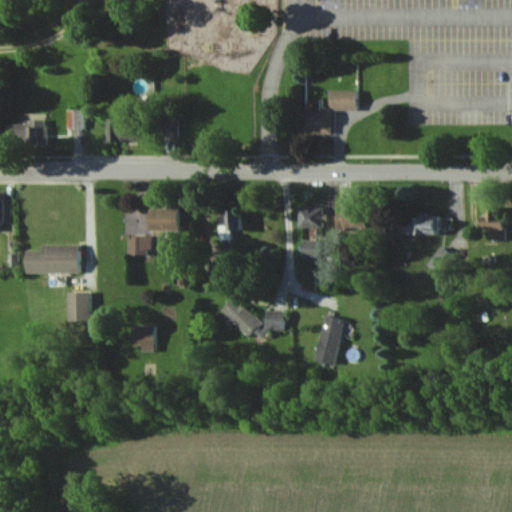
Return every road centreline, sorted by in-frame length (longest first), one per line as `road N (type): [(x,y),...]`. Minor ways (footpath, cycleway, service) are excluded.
road 1 (tertiary): [(0,169),(511,170)]
road 2 (residential): [(89,169),(94,301)]
